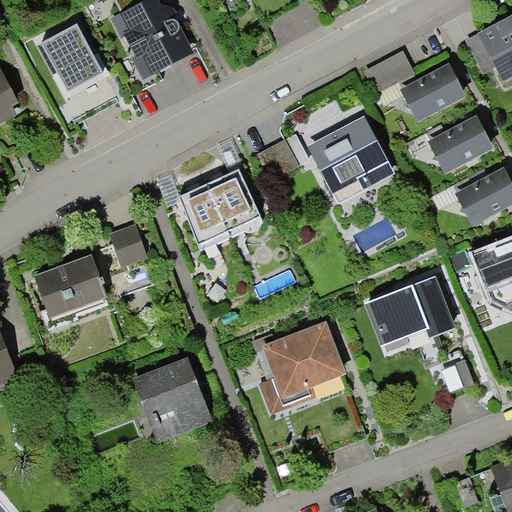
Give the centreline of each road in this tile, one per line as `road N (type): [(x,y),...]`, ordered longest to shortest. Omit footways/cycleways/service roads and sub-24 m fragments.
road 1 (residential): [(0,227),(419,0)]
road 2 (residential): [(282,511),(419,459)]
